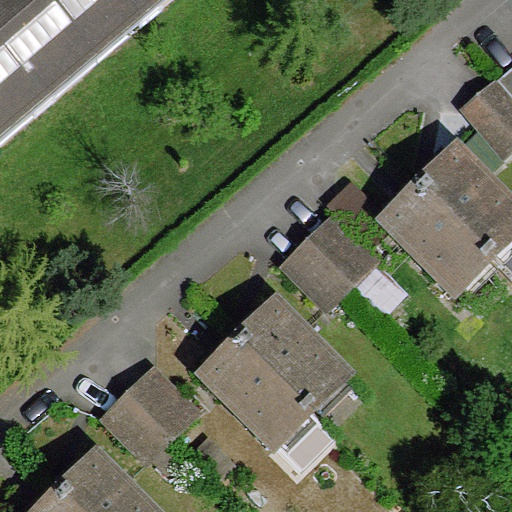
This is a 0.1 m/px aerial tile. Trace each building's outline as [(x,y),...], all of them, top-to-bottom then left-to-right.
[(0,0),(0,157),(185,0),(0,0)] [(511,82),(474,116),(511,159),(511,82)] [(511,195),(466,148),(388,223),(468,307),(511,264),(511,195)] [(334,218),(278,272),(324,320),(380,266),(334,218)] [(288,301),(208,379),(288,460),(367,382),(288,301)] [(155,370),(101,422),(147,470),(201,417),(155,370)] [(160,511),(108,458),(52,511),(160,511)]
